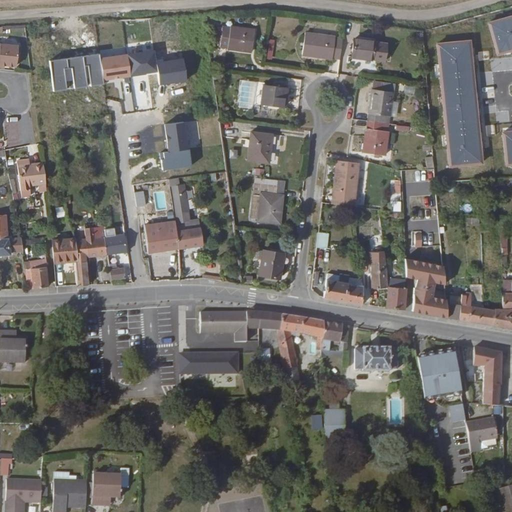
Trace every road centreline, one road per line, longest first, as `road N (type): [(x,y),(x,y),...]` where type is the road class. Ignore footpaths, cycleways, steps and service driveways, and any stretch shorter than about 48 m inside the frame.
road 1 (track): [(511,0),(432,17),(325,3),(216,2),(0,16)]
road 2 (tertiary): [(511,340),(297,303)]
road 3 (residential): [(163,116),(135,120),(120,143),(140,296)]
road 4 (residential): [(322,125),(297,303)]
road 5 (tertiary): [(297,303),(140,296)]
road 6 (tertiary): [(140,296),(0,304)]
